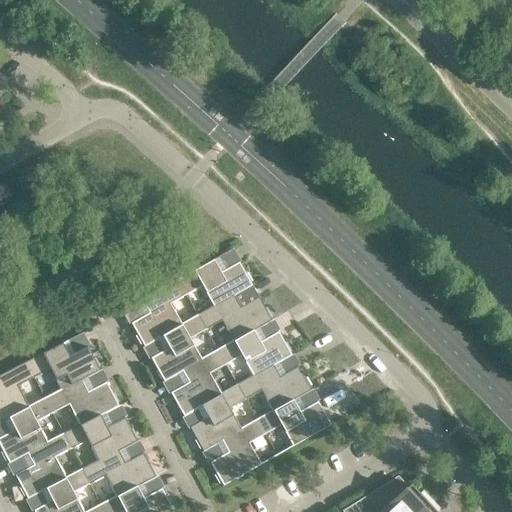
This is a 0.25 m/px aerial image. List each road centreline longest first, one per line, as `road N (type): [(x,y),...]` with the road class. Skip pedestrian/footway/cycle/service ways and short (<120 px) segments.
road 1 (residential): [(84,114),(122,123),(195,175),(419,403),(433,438)]
road 2 (residential): [(209,511),(102,325)]
road 3 (residential): [(305,511),(433,438)]
